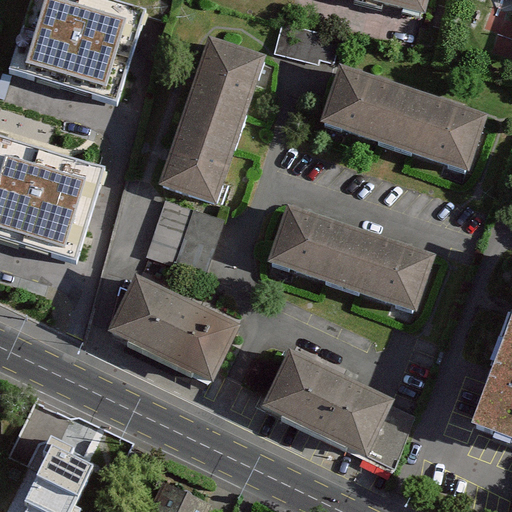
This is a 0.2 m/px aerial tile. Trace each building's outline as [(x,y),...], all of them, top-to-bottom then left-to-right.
[(145,16),(94,0),(36,0),(14,69),(117,102),(145,16)] [(433,0),(348,0),(428,21),(433,0)] [(286,26),(276,57),(319,70),(321,66),(331,69),(334,59),(341,61),(346,45),(286,26)] [(270,62),(209,42),(161,188),(222,208),(270,62)] [(492,118),(344,71),(325,130),(473,177),(492,118)] [(111,179),(1,142),(0,145),(0,242),(81,269),(111,179)] [(194,218),(168,209),(151,260),(177,269),(194,218)] [(440,263),(289,211),(270,265),(421,317),(440,263)] [(241,335),(132,286),(107,343),(215,391),(241,335)] [(511,330),(475,428),(511,441),(511,330)] [(366,469),(392,481),(416,431),(390,418),(395,408),(289,359),(263,413),(370,462),(366,469)] [(78,456),(50,443),(38,468),(42,470),(21,511),(81,511),(98,478),(73,466),(78,456)] [(213,511),(214,510),(164,488),(153,511),(213,511)]
